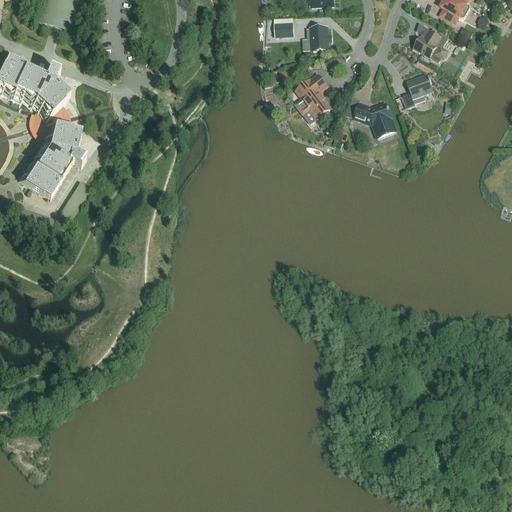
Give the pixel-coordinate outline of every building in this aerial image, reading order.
[(59,0),(59,1),(57,8),(55,15),(53,21),(51,28),(61,31),(65,18),(67,11),(69,4),(70,0),(59,0)] [(85,2),(79,0),(70,0),(69,4),(83,8),(85,2)] [(310,0),(311,11),(334,9),(333,0),(310,0)] [(470,1),(468,0),(446,0),(441,10),(444,12),(440,19),(455,27),(458,21),(461,22),(465,21),(470,12),(469,8),(466,7),(470,1)] [(57,8),(43,4),(41,10),(55,15),(57,8)] [(81,15),(83,8),(69,4),(67,11),(81,15)] [(41,10),(39,17),(53,21),(55,15),(41,10)] [(79,22),(81,15),(67,11),(65,18),(79,22)] [(51,28),(53,21),(39,17),(37,24),(51,28)] [(61,31),(75,36),(79,22),(65,18),(61,31)] [(294,40),(293,26),(274,27),(275,41),(294,40)] [(327,31),(310,32),(312,54),(328,54),(327,31)] [(413,51),(430,61),(438,66),(441,62),(443,64),(449,55),(442,51),(448,42),(432,32),(431,34),(430,34),(424,43),(420,40),(413,51)] [(462,32),(460,37),(468,42),(471,37),(462,32)] [(56,87),(60,76),(51,72),(47,81),(28,72),(28,71),(9,62),(6,68),(6,67),(0,79),(0,97),(1,98),(0,99),(0,100),(1,98),(12,103),(11,105),(12,106),(13,104),(20,107),(19,109),(20,107),(31,111),(29,114),(32,111),(36,115),(36,116),(35,117),(34,119),(33,120),(33,121),(32,123),(32,124),(32,125),(32,127),(32,129),(32,130),(32,132),(32,133),(33,134),(33,135),(34,136),(35,137),(35,138),(36,139),(37,140),(38,141),(40,142),(41,143),(43,144),(45,144),(43,150),(39,149),(39,150),(41,150),(35,160),(33,159),(35,160),(31,167),(29,166),(31,167),(24,177),(22,176),(22,177),(24,178),(20,184),(18,183),(17,184),(44,201),(45,201),(50,204),(61,186),(72,168),(80,173),(86,164),(76,158),(81,139),(75,137),(75,136),(66,134),(67,133),(67,132),(67,130),(67,128),(67,127),(67,126),(67,125),(69,124),(67,119),(65,120),(64,118),(64,117),(63,116),(62,114),(60,112),(67,105),(66,105),(70,101),(56,87)] [(433,94),(427,78),(406,85),(410,96),(402,99),(407,112),(415,109),(412,102),(433,94)] [(329,115),(328,114),(334,109),(327,100),(324,103),(322,100),(322,101),(318,96),(326,90),(318,79),(310,85),(310,84),(296,94),(303,103),(295,109),(303,118),(310,127),(320,120),(321,121),(322,121),(323,122),(324,122),(325,122),(326,122),(327,121),(328,120),(329,119),(329,118),(329,117),(329,116),(329,115)] [(372,112),(359,107),(353,122),(372,129),(377,142),(396,135),(386,107),(372,112)] [(80,185),(72,197),(83,203),(90,192),(80,185)] [(83,203),(72,197),(69,202),(80,208),(83,203)] [(66,207),(76,213),(80,208),(69,202),(66,207)] [(66,207),(63,212),(73,219),(76,213),(66,207)] [(73,219),(63,212),(59,217),(70,224),(73,219)] [(19,224),(25,226),(29,215),(22,213),(19,224)] [(36,217),(29,215),(25,226),(32,229),(36,217)] [(39,231),(42,219),(36,217),(32,229),(39,231)] [(70,224),(59,217),(56,223),(52,235),(61,238),(70,224)] [(49,221),(42,219),(39,231),(45,233),(49,221)] [(45,233),(52,235),(56,223),(49,221),(45,233)]
